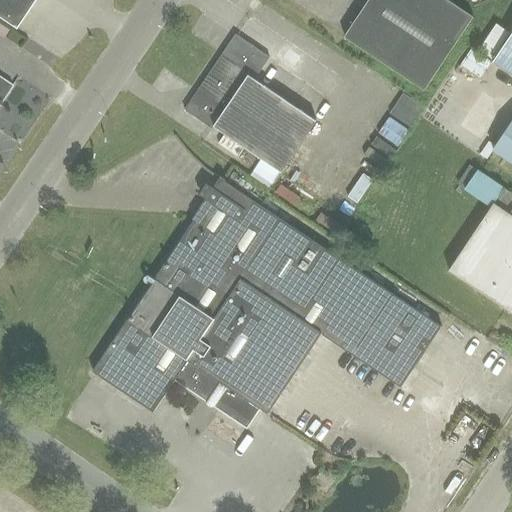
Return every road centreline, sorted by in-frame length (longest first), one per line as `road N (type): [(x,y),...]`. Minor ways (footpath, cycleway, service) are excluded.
road 1 (unclassified): [(164,0),(0,243)]
road 2 (unclassified): [(128,511),(0,422)]
